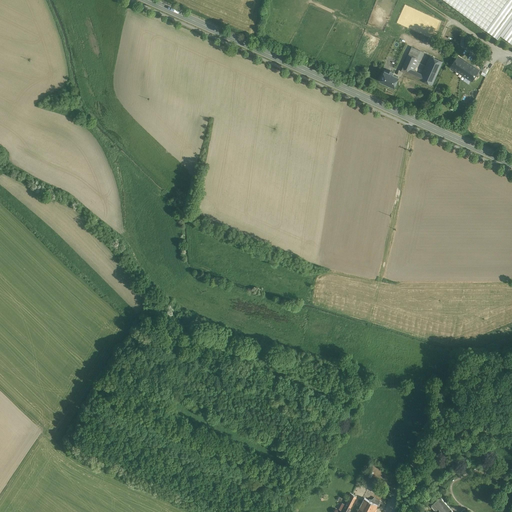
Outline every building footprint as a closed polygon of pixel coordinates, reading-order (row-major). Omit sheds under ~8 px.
[(507,0),(444,0),(485,30),(507,0)] [(511,0),(507,0),(485,30),(498,39),(500,35),(511,44),(511,0)] [(423,52),(411,47),(408,54),(415,57),(410,69),(415,71),(423,52)] [(415,57),(408,54),(401,71),(432,85),(442,61),(430,56),(422,74),(415,71),(410,69),(415,57)] [(479,70),(458,56),(450,67),(471,81),(479,70)] [(389,72),(384,70),(380,80),(394,86),(398,76),(393,74),(394,72),(390,70),(389,72)] [(341,511),(348,511),(357,496),(352,493),(346,504),(341,511)] [(374,497),(372,501),(364,498),(362,502),(375,509),(377,505),(379,505),(381,501),(374,497)] [(453,511),(440,497),(432,505),(437,511),(435,511),(453,511)] [(335,509),(341,511),(346,504),(339,501),(335,509)] [(373,511),(375,509),(362,502),(356,511),(373,511)]
